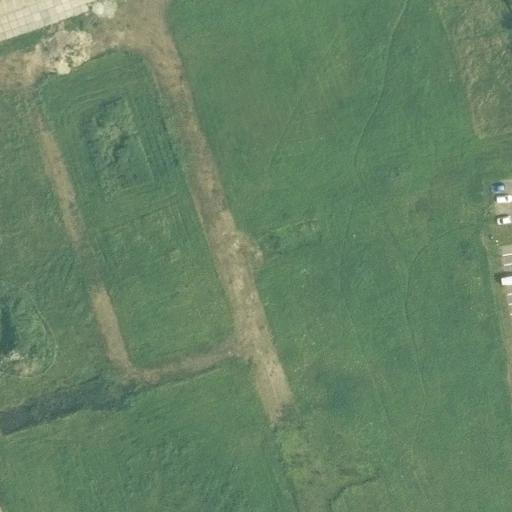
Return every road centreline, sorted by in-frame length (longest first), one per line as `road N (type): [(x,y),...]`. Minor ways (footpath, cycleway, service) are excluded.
road 1 (residential): [(338,0),(448,181),(457,469),(473,511)]
road 2 (unclassified): [(149,0),(313,511)]
road 3 (residential): [(115,391),(120,364),(34,104)]
road 4 (residential): [(156,511),(115,391)]
